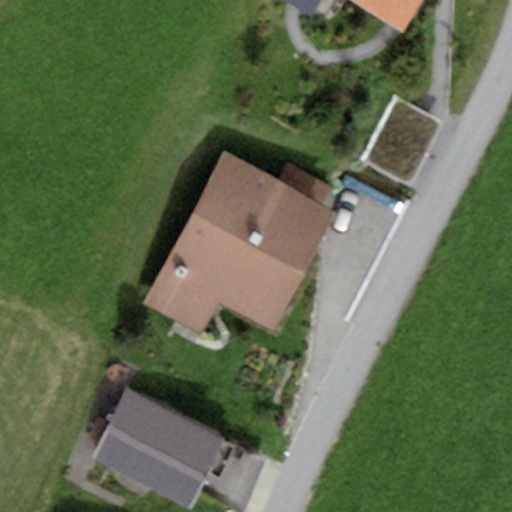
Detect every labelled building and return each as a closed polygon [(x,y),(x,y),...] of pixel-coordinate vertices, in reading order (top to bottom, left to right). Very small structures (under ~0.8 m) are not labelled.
[(348,0),(402,31),(420,0),(276,0),(308,18),(319,0),(348,0)] [(440,121),(392,97),(360,161),(408,185),(440,121)] [(272,330),(332,214),(319,207),(276,185),(220,156),(144,304),(204,335),(221,303),(272,330)] [(276,185),(319,207),(329,186),(287,164),(276,185)] [(226,440),(129,392),(93,462),(190,511),(226,440)]
